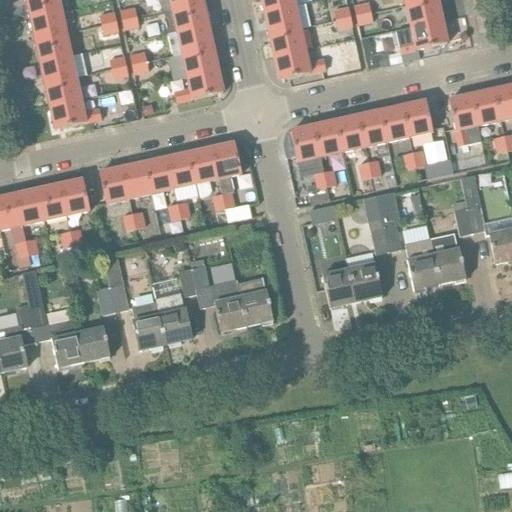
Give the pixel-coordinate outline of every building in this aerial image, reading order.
[(25,0),(30,21),(61,14),(57,0),(25,0)] [(163,15),(203,6),(201,0),(169,0),(170,6),(161,8),(163,15)] [(260,0),(264,16),(295,8),(292,0),(260,0)] [(411,30),(441,24),(436,1),(406,8),(411,30)] [(168,36),(208,28),(203,6),(163,15),(168,36)] [(269,38),(300,31),(310,28),(305,6),(295,8),(264,16),(269,38)] [(356,19),(371,15),(368,6),(354,9),(356,19)] [(335,23),(350,20),(348,10),(333,14),(335,23)] [(122,24),(137,21),(135,11),(120,14),(122,24)] [(35,43),(66,36),(61,14),(30,21),(35,43)] [(101,28),(116,25),(114,15),(99,19),(101,28)] [(358,28),(373,25),(371,15),(356,19),(358,28)] [(337,33),(353,30),(350,20),(335,23),(337,33)] [(124,33),(139,30),(137,21),(122,24),(124,33)] [(441,24),(411,30),(414,44),(398,48),(400,56),(446,46),(441,24)] [(104,38),(118,35),(116,25),(101,28),(104,38)] [(182,58),(213,51),(208,28),(168,36),(144,42),(146,50),(160,47),(159,44),(169,41),(173,60),(182,58)] [(274,61),(305,54),(300,31),(269,38),(274,61)] [(40,65),(71,58),(66,36),(35,43),(40,65)] [(186,80),(218,73),(213,51),(182,58),(186,80)] [(305,54),(274,61),(279,83),(326,73),(323,62),(307,66),(305,54)] [(132,68),(146,65),(144,55),(129,58),(132,68)] [(368,70),(380,68),(378,55),(365,58),(368,70)] [(45,88),(76,81),(71,58),(40,65),(45,88)] [(111,73),(126,70),(124,60),(109,63),(111,73)] [(134,78),(148,75),(146,65),(132,68),(134,78)] [(113,83),(128,79),(126,70),(111,73),(113,83)] [(218,73),(186,80),(189,92),(174,96),(177,106),(223,96),(218,73)] [(50,110),(81,103),(76,81),(45,88),(50,110)] [(500,125),(511,122),(511,89),(493,94),(500,125)] [(478,130),(500,125),(493,94),(471,98),(478,130)] [(478,130),(471,98),(448,103),(455,133),(454,133),(458,150),(460,155),(468,153),(467,148),(469,148),(466,132),(478,130)] [(81,103),(50,110),(55,133),(86,126),(101,123),(99,112),(83,115),(81,103)] [(403,109),(410,140),(432,136),(425,104),(403,109)] [(387,145),(410,140),(403,109),(380,114),(387,145)] [(365,150),(387,145),(380,114),(358,119),(365,150)] [(342,155),(365,150),(358,119),(335,124),(342,155)] [(320,160),(342,155),(335,124),(313,129),(320,160)] [(297,165),(320,160),(313,129),(290,134),(297,165)] [(497,157),(507,154),(504,140),(494,142),(497,157)] [(218,182),(221,198),(231,195),(234,195),(231,179),(241,177),(234,146),(212,151),(218,182)] [(196,187),(218,182),(212,151),(189,156),(196,187)] [(416,171),(425,169),(422,154),(412,156),(416,171)] [(173,192),(196,187),(189,156),(167,161),(173,192)] [(406,173),(416,171),(412,156),(403,158),(406,173)] [(151,197),(173,192),(167,161),(144,166),(151,197)] [(429,179),(455,175),(453,162),(427,165),(429,179)] [(371,181),(381,178),(378,164),(368,166),(371,181)] [(122,171),(129,202),(151,197),(144,166),(122,171)] [(362,183),(371,181),(368,166),(358,168),(362,183)] [(106,207),(129,202),(122,171),(99,176),(106,207)] [(327,191),(337,189),(333,174),(324,176),(327,191)] [(317,193),(327,191),(324,176),(314,178),(317,193)] [(467,212),(479,209),(473,179),(460,182),(463,195),(465,203),(467,212)] [(60,188),(67,219),(89,214),(82,183),(60,188)] [(44,224),(67,219),(60,188),(37,193),(44,224)] [(317,193),(307,195),(310,206),(329,202),(327,191),(317,193)] [(21,229),(44,224),(37,193),(15,198),(21,229)] [(231,195),(221,198),(225,213),(235,210),(231,195)] [(389,255),(401,252),(396,230),(400,229),(393,197),(377,201),(382,222),(384,232),(389,255)] [(0,200),(0,233),(11,231),(14,247),(15,247),(25,245),(21,229),(15,198),(0,200)] [(225,213),(221,198),(212,200),(215,215),(225,213)] [(363,204),(368,226),(382,222),(377,201),(363,204)] [(467,212),(465,203),(453,207),(454,214),(453,215),(459,240),(472,237),(467,212)] [(181,222),(190,220),(187,205),(177,208),(181,222)] [(171,224),(181,222),(177,208),(167,210),(171,224)] [(312,227),(336,221),(334,209),(309,214),(312,227)] [(479,209),(467,212),(472,237),(485,234),(483,226),(479,209)] [(132,217),(135,232),(145,229),(142,215),(132,217)] [(132,217),(123,220),(126,234),(135,232),(132,217)] [(368,226),(370,235),(384,232),(382,222),(368,226)] [(228,245),(252,240),(249,227),(225,233),(228,245)] [(511,263),(511,231),(489,237),(495,267),(511,263)] [(384,232),(370,235),(376,258),(389,255),(384,232)] [(74,250),(83,247),(79,233),(70,235),(74,250)] [(64,252),(74,250),(70,235),(60,238),(64,252)] [(429,242),(440,288),(466,282),(459,251),(457,252),(454,237),(429,242)] [(35,242),(25,245),(28,259),(38,257),(35,242)] [(413,293),(440,288),(429,242),(405,248),(408,263),(407,263),(413,293)] [(15,247),(19,261),(28,259),(25,245),(15,247)] [(116,315),(127,313),(122,288),(116,262),(104,264),(110,290),(116,315)] [(348,272),(356,306),(382,300),(374,266),(348,272)] [(247,330),(237,287),(237,283),(209,290),(204,269),(192,272),(197,297),(200,312),(215,309),(221,336),(247,330)] [(192,272),(179,275),(185,300),(197,297),(192,272)] [(330,311),(356,306),(348,272),(322,277),(330,311)] [(84,366),(77,336),(73,337),(70,323),(46,329),(34,274),(22,277),(28,308),(37,345),(51,343),(58,372),(84,366)] [(237,287),(247,330),(273,324),(266,294),(265,294),(262,281),(237,287)] [(103,318),(116,315),(110,290),(97,293),(103,318)] [(155,302),(156,305),(165,348),(191,342),(185,312),(184,312),(181,296),(155,302)] [(139,353),(165,348),(156,305),(131,311),(134,323),(132,323),(139,353)] [(0,333),(0,374),(0,376),(26,370),(22,348),(37,345),(28,308),(16,311),(20,329),(0,333)] [(77,336),(84,366),(110,360),(103,330),(77,336)]
